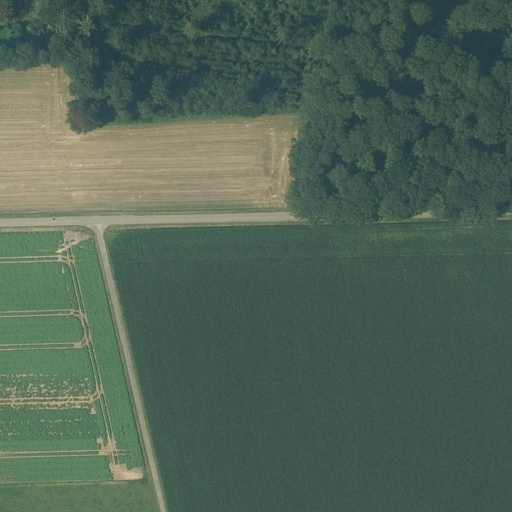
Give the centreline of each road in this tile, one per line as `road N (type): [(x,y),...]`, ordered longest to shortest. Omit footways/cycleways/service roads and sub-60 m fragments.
road 1 (unclassified): [(0,223),(511,210)]
road 2 (track): [(66,0),(74,73),(314,64),(300,216)]
